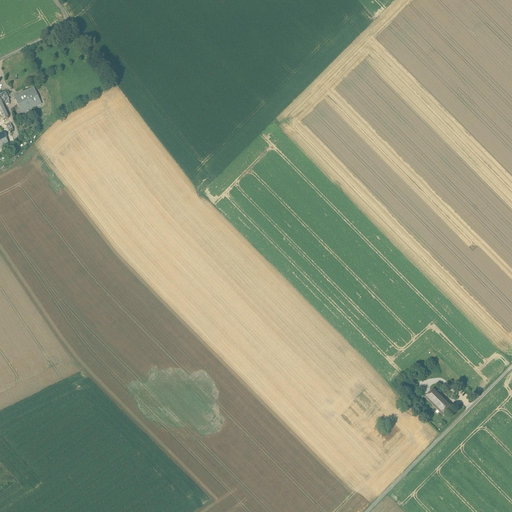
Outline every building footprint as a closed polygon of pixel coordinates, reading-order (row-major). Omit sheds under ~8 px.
[(41,104),(33,88),(15,97),(22,113),(41,104)] [(9,100),(5,92),(0,94),(0,99),(2,103),(9,100)] [(2,103),(0,99),(0,112),(2,116),(3,120),(8,117),(2,103)] [(0,152),(10,148),(6,138),(0,141),(0,143),(2,147),(0,148),(0,152)] [(445,400),(434,388),(424,398),(436,409),(445,400)] [(445,400),(436,409),(442,415),(451,406),(445,400)]
